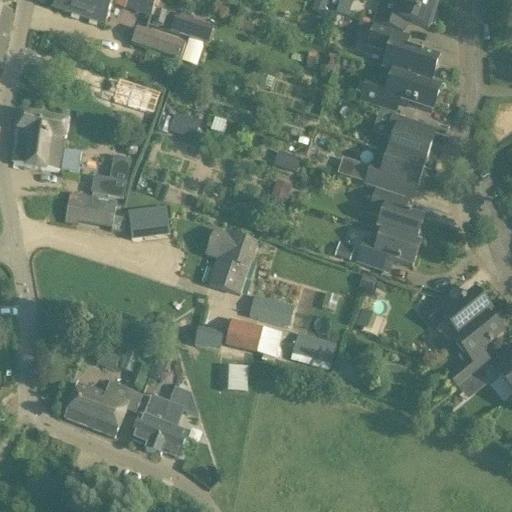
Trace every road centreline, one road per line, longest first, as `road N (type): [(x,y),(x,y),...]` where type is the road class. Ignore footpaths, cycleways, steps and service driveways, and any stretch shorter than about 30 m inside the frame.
road 1 (residential): [(511,285),(489,215),(454,166),(475,95),(471,0)]
road 2 (residential): [(15,243),(1,135),(27,0)]
road 3 (residential): [(214,511),(191,488),(27,412)]
road 4 (residential): [(27,412),(27,319),(15,243)]
